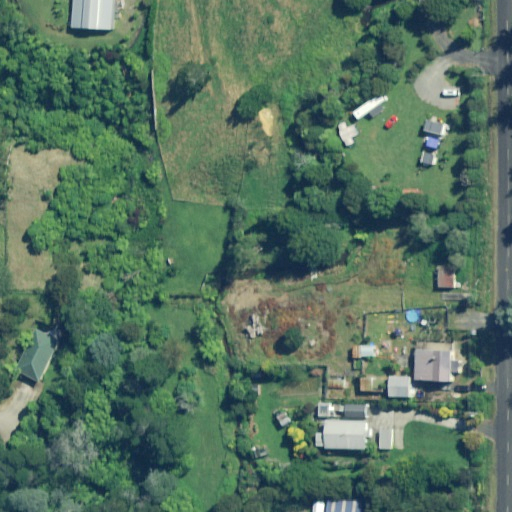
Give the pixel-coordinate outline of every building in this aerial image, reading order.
[(117,0),(76,0),(75,28),(116,31),(117,0)] [(458,267),(441,267),(440,288),(458,288),(458,267)] [(60,343),(34,330),(14,370),(39,383),(60,343)] [(450,344),(420,343),(418,380),(458,383),(459,369),(448,368),(450,344)] [(377,347),(357,346),(356,358),(376,359),(377,347)] [(412,378),(398,376),(396,397),(410,398),(412,378)] [(378,378),(365,377),(364,393),(377,393),(378,378)] [(332,404),(321,404),(322,417),(333,417),(332,404)] [(335,404),(335,412),(348,412),(348,419),(368,420),(368,405),(335,404)] [(371,423),(331,421),(330,435),(321,434),(320,448),(369,450),(371,423)] [(401,449),(402,429),(382,429),(381,449),(401,449)] [(363,511),(363,501),(310,500),(310,511),(363,511)]
